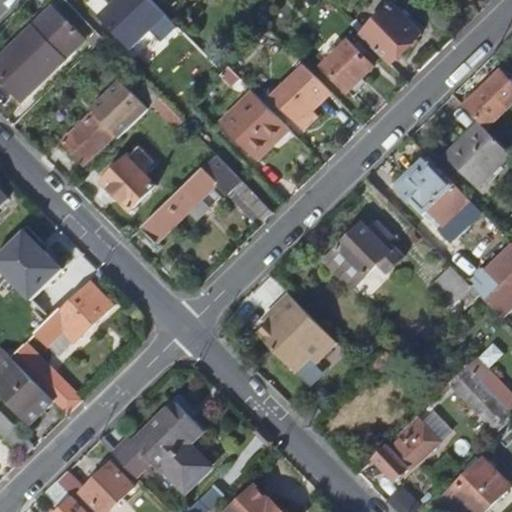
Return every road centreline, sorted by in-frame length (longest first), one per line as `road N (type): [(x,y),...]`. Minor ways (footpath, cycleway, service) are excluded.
road 1 (unclassified): [(511,11),(186,329)]
road 2 (residential): [(186,329),(0,140)]
road 3 (unclassified): [(186,329),(0,511)]
road 4 (residential): [(368,511),(186,329)]
